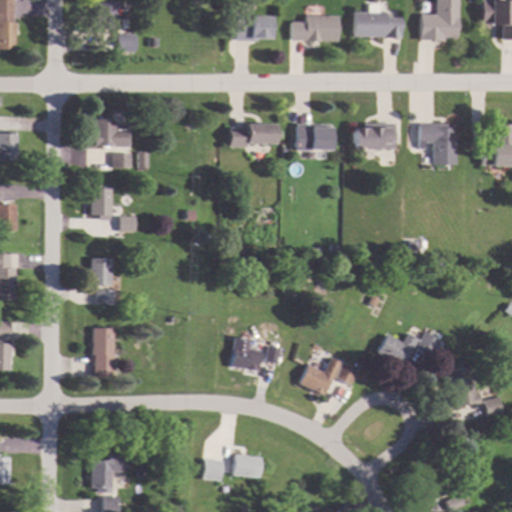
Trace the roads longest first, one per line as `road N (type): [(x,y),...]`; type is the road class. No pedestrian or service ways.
road 1 (residential): [(55,0),(42,511)]
road 2 (residential): [(511,81),(0,85)]
road 3 (residential): [(328,441),(263,411),(202,401),(0,407)]
road 4 (residential): [(364,473),(409,430),(392,400),(364,404)]
